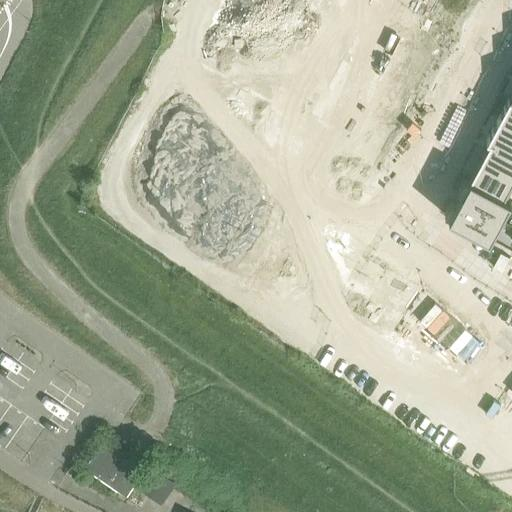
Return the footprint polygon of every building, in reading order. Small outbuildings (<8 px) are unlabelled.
[(511,96),(509,95),(498,116),(511,123),(511,96)] [(487,137),(486,137),(511,150),(511,123),(498,116),(487,137)] [(489,140),(479,158),(511,175),(511,150),(486,137),(486,138),(489,140)] [(469,176),(469,177),(509,199),(510,197),(507,196),(511,187),(511,175),(479,158),(469,176)] [(469,177),(448,216),(489,237),(509,199),(469,177)] [(500,250),(492,265),(502,270),(510,256),(500,250)] [(143,470),(102,442),(85,467),(125,495),(143,470)] [(171,505),(185,484),(155,465),(142,486),(171,505)]
